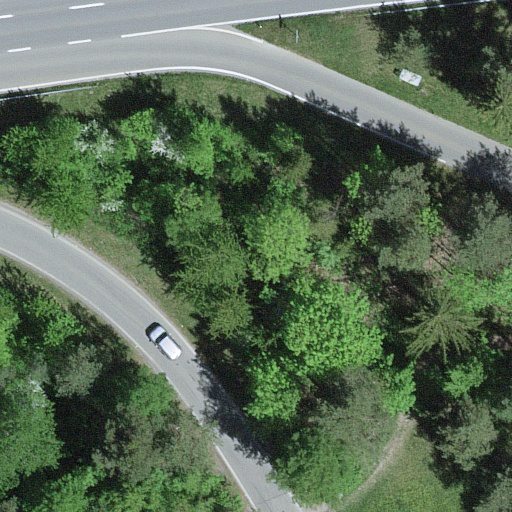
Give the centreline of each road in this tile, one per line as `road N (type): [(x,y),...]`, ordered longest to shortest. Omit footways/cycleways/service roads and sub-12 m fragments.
road 1 (unclassified): [(0,71),(175,49),(238,57),(511,172)]
road 2 (unclassified): [(290,511),(157,323),(48,237),(0,223)]
road 3 (primary): [(146,0),(0,17)]
